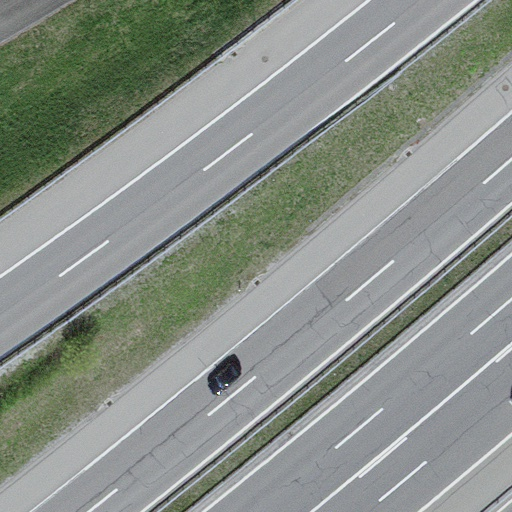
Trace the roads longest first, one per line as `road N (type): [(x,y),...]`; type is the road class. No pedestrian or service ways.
road 1 (motorway): [(511,157),(87,511)]
road 2 (motorway): [(424,0),(0,316)]
road 3 (motorway): [(310,511),(511,343)]
